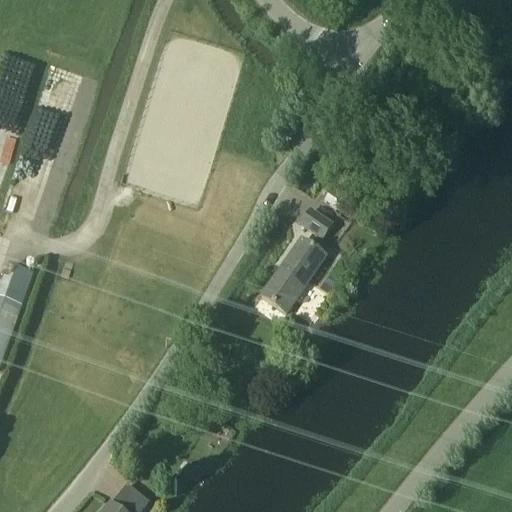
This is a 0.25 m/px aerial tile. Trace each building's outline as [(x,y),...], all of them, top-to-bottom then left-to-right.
[(338,211),(345,202),(330,191),(323,201),(338,211)] [(321,241),(330,227),(309,213),(300,227),(321,241)] [(285,317),(325,258),(301,242),(261,300),(285,317)] [(0,372),(18,322),(22,310),(0,302),(0,372)] [(143,511),(147,507),(126,489),(110,507),(109,506),(103,511),(143,511)]
